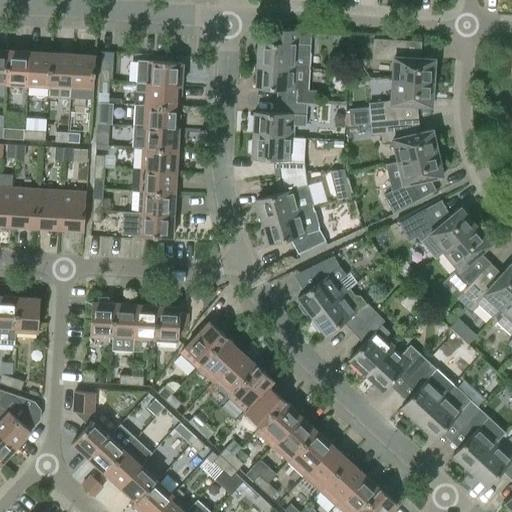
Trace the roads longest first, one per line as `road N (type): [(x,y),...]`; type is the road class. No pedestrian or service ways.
road 1 (residential): [(449,494),(310,363),(239,258)]
road 2 (residential): [(239,258),(219,162),(231,14)]
road 3 (residential): [(231,14),(466,26)]
road 4 (residential): [(231,14),(0,2)]
road 5 (residential): [(466,26),(467,133),(497,201),(511,216)]
road 6 (residential): [(44,463),(62,263)]
road 7 (residential): [(62,263),(192,272),(239,258)]
